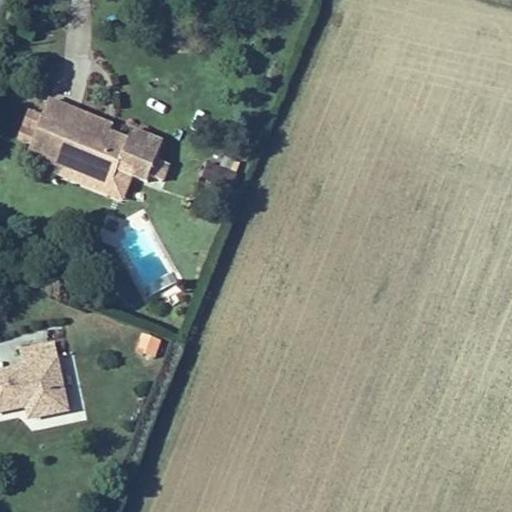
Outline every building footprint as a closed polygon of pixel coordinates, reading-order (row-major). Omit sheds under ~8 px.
[(49,104),(43,121),(71,131),(75,120),(102,130),(104,124),(49,104)] [(29,157),(56,166),(58,161),(81,169),(79,174),(110,185),(116,169),(132,175),(146,180),(151,169),(159,172),(165,156),(156,153),(158,146),(148,142),(150,136),(129,128),(126,139),(102,130),(75,120),(71,131),(43,121),(29,157)] [(160,140),(150,136),(148,142),(158,146),(160,140)] [(56,166),(52,178),(122,203),(132,175),(116,169),(110,185),(79,174),(81,169),(58,161),(56,166)] [(229,191),(234,170),(207,163),(202,183),(229,191)] [(155,359),(162,343),(141,335),(135,351),(155,359)] [(62,370),(55,342),(20,351),(24,367),(0,372),(0,415),(14,412),(12,404),(24,401),(26,409),(30,424),(71,415),(65,392),(80,388),(75,367),(62,370)] [(12,404),(14,412),(26,409),(24,401),(12,404)]
